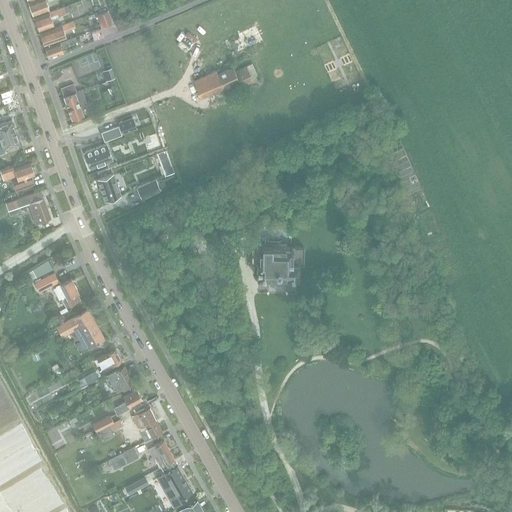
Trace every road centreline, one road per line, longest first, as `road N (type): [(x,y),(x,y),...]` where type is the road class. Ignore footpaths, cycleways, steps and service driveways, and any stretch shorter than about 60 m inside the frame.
road 1 (tertiary): [(238,511),(79,219)]
road 2 (tertiary): [(79,219),(3,0)]
